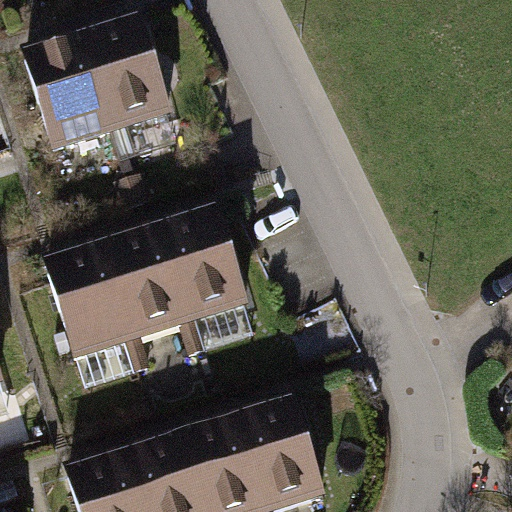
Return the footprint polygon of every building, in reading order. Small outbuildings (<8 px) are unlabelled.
[(110,178),(171,159),(140,57),(79,75),(110,178)] [(49,196),(110,178),(79,75),(18,94),(49,196)] [(189,363),(244,346),(214,250),(159,267),(189,363)] [(134,380),(189,363),(159,267),(104,284),(134,380)] [(79,398),(134,380),(104,284),(49,301),(79,398)] [(257,511),(319,511),(298,444),(241,462),(257,511)] [(195,511),(257,511),(241,462),(185,479),(195,511)] [(133,511),(195,511),(185,479),(129,497),(133,511)] [(133,511),(129,497),(81,511),(133,511)]
